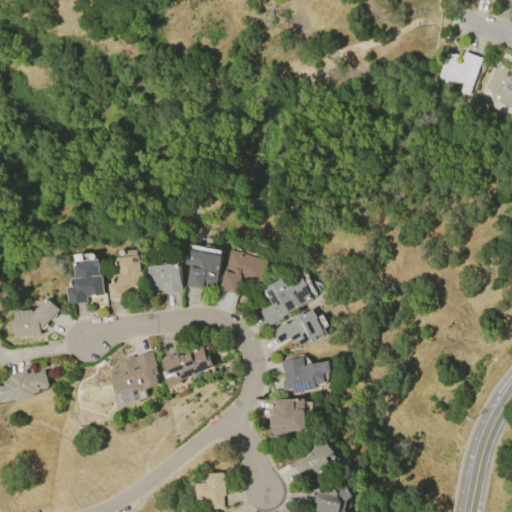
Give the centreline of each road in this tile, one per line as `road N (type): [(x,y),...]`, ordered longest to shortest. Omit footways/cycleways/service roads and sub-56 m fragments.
road 1 (residential): [(233,416),(254,386),(258,354),(221,322),(168,318),(86,338)]
road 2 (residential): [(97,511),(233,416)]
road 3 (secondary): [(511,386),(491,421),(466,511)]
